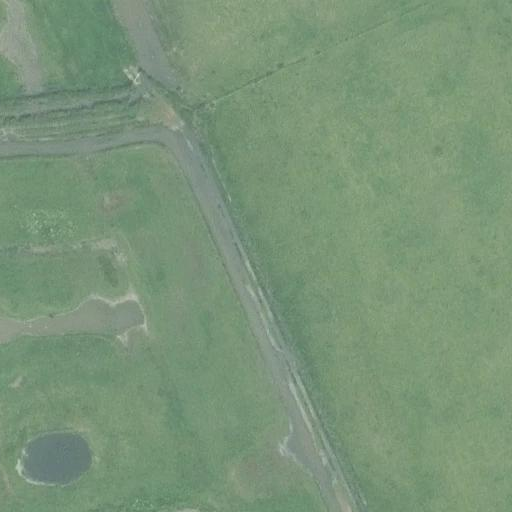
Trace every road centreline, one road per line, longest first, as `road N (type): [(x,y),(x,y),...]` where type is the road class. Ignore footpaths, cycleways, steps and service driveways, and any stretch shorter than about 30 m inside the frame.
road 1 (track): [(172,115),(346,511)]
road 2 (track): [(0,133),(84,133),(172,115)]
road 3 (track): [(125,0),(172,115)]
